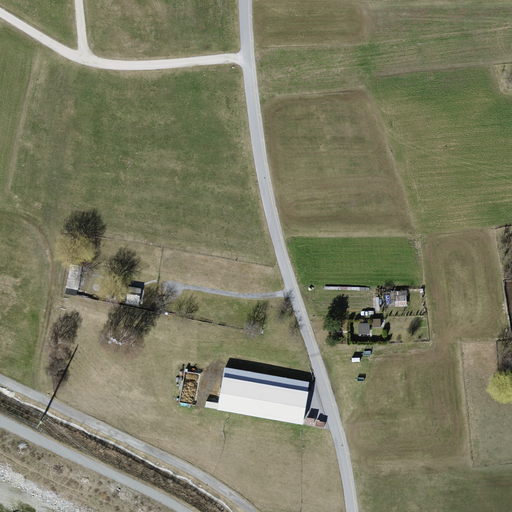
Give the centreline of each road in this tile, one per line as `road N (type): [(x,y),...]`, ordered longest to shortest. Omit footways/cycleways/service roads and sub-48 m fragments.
road 1 (residential): [(349,511),(335,429),(265,194),(244,0)]
road 2 (track): [(0,378),(184,465),(253,511)]
road 3 (track): [(248,58),(95,62),(0,12)]
road 4 (track): [(39,397),(35,368),(54,254),(32,217),(0,207)]
road 5 (unclassified): [(185,511),(0,421)]
